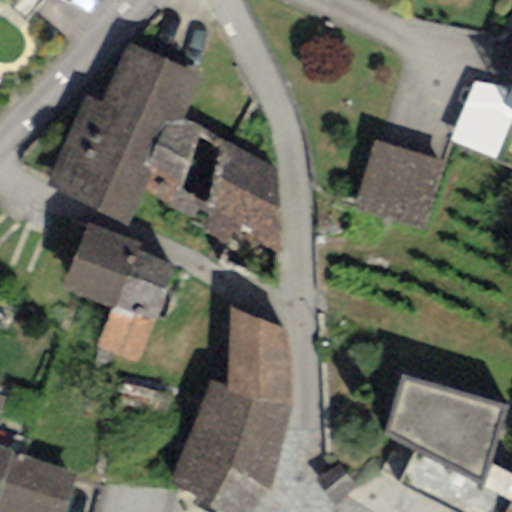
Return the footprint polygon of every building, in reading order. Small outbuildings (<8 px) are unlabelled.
[(43,188),(127,226),(143,192),(152,172),(144,168),(169,116),(179,120),(199,78),(126,44),(99,101),(86,96),(43,188)] [(179,120),(169,116),(144,168),(152,172),(143,192),(228,244),(233,231),(279,251),(276,170),(179,120)] [(443,160),(375,139),(353,208),(422,230),(443,160)] [(141,245),(87,223),(62,287),(112,307),(96,346),(138,363),(176,268),(138,253),(141,245)] [(286,332),(230,309),(226,387),(210,381),(169,479),(197,495),(192,503),(208,511),(253,511),(255,510),(270,490),(280,452),(289,408),(293,369),(286,332)] [(502,407),(400,377),(384,433),(416,450),(397,481),(449,511),(506,511),(511,501),(511,476),(487,464),(502,407)] [(0,511),(61,511),(74,473),(0,448),(0,419),(7,398),(0,396),(0,511)]
